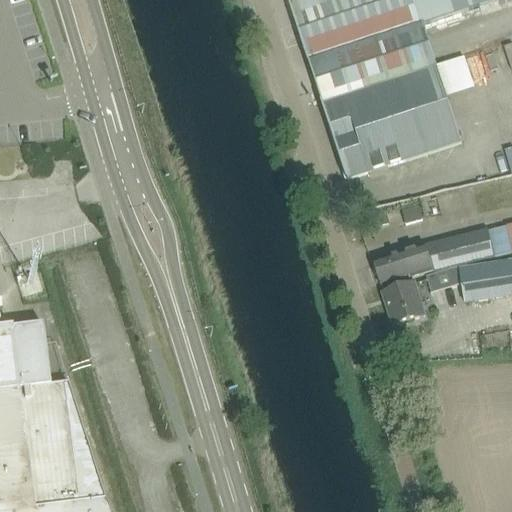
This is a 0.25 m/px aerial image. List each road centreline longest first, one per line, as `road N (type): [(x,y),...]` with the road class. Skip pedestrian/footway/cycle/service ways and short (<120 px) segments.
road 1 (unclassified): [(415,511),(259,0)]
road 2 (secondary): [(240,511),(167,284)]
